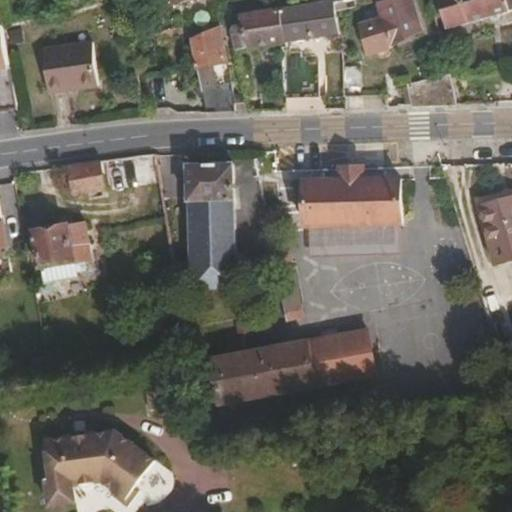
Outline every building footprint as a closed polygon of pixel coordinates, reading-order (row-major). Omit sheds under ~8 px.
[(418,33),(408,0),(384,0),(375,3),(380,20),(357,27),(365,54),(390,48),(389,44),(418,33)] [(458,1),(463,0),(433,0),(442,28),(464,23),(458,1)] [(504,8),(501,0),(463,0),(458,1),(464,23),(505,11),(504,8)] [(337,35),(332,1),(278,10),(284,44),(337,35)] [(239,26),(229,27),(234,52),(284,44),(278,10),(237,16),(239,26)] [(225,64),(218,29),(188,39),(198,91),(203,114),(217,114),(232,113),(230,105),(233,105),(229,86),(214,88),(208,67),(225,64)] [(0,115),(16,113),(0,32),(0,115)] [(98,86),(91,44),(44,51),(50,93),(98,86)] [(315,98),(314,61),(297,61),(297,52),(285,52),(281,53),(283,99),(315,98)] [(357,67),(342,67),(343,97),(358,97),(357,67)] [(446,74),(406,84),(411,107),(453,105),(446,74)] [(16,113),(0,115),(0,136),(19,134),(16,113)] [(106,193),(101,163),(67,167),(73,199),(106,193)] [(234,202),(234,166),(186,166),(186,201),(189,201),(189,253),(231,253),(231,202),(234,202)] [(399,223),(399,181),(362,181),(361,168),(340,168),(340,182),(303,182),(303,225),(399,223)] [(511,257),(511,193),(478,205),(497,263),(511,257)] [(90,262),(83,224),(35,233),(42,271),(90,262)] [(296,309),(286,258),(272,261),(282,312),(296,309)] [(369,374),(360,331),(210,360),(219,403),(369,374)] [(137,359),(135,349),(129,350),(131,360),(137,359)] [(182,406),(176,366),(148,371),(150,383),(154,406),(154,410),(182,406)] [(154,406),(150,383),(144,383),(148,406),(154,406)] [(150,458),(113,435),(110,439),(105,436),(103,436),(101,434),(94,436),(94,434),(42,443),(47,481),(43,481),(47,507),(72,504),(70,486),(99,483),(111,491),(109,495),(126,506),(136,489),(132,486),(150,458)]
